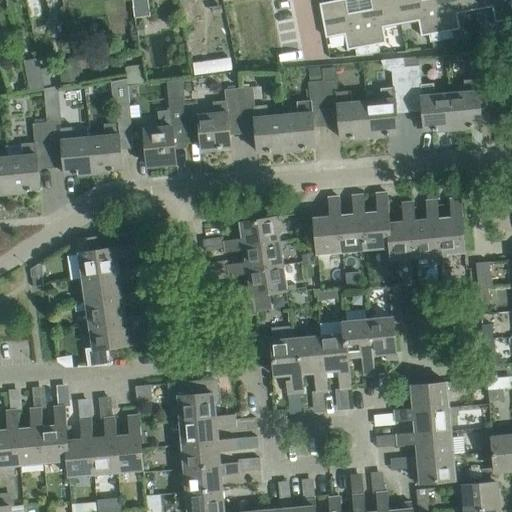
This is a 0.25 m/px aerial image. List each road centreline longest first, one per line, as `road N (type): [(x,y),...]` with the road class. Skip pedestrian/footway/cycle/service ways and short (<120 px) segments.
road 1 (residential): [(180,192),(511,161)]
road 2 (residential): [(265,426),(359,419),(363,461),(268,469)]
road 3 (residential): [(0,374),(204,360)]
road 4 (residential): [(0,266),(124,196),(180,192)]
road 5 (residential): [(204,360),(180,192)]
